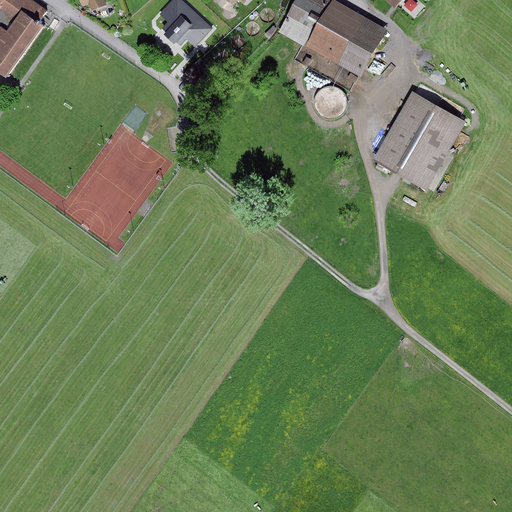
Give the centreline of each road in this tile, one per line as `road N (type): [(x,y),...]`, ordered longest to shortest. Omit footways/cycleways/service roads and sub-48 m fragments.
road 1 (track): [(195,158),(511,411)]
road 2 (residential): [(56,1),(171,81),(183,98),(195,158)]
road 3 (track): [(381,302),(379,205),(361,135)]
